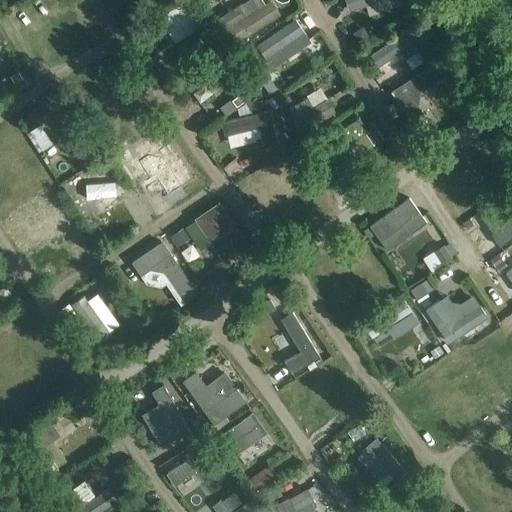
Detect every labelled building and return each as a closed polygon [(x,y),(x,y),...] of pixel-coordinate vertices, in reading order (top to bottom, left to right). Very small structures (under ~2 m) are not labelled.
[(57,2),(55,0),(35,0),(18,10),(24,21),(57,2)] [(238,7),(218,20),(233,43),(280,12),(272,0),(268,0),(264,3),(258,8),(244,17),(238,7)] [(346,0),(351,11),(384,0),(346,0)] [(196,25),(180,2),(142,27),(150,39),(167,28),(174,39),(196,25)] [(287,56),(310,40),(294,17),(256,43),(264,55),(279,45),(287,56)] [(411,41),(420,34),(412,24),(371,53),(378,63),(399,48),(404,56),(415,48),(411,41)] [(363,26),(352,33),(359,44),(370,37),(363,26)] [(230,61),(221,50),(181,82),(189,93),(230,61)] [(390,90),(411,123),(423,116),(415,104),(417,91),(451,69),(443,56),(390,90)] [(10,75),(15,82),(22,77),(18,70),(10,75)] [(231,99),(236,105),(247,97),(243,90),(231,99)] [(96,91),(88,97),(109,128),(118,122),(96,91)] [(304,129),(334,111),(326,97),(314,104),(308,94),(289,106),(304,129)] [(269,111),(221,122),(224,135),(227,134),(239,131),(242,143),(256,140),(256,138),(260,137),(263,147),(278,144),(269,111)] [(95,150),(70,112),(58,121),(83,158),(95,150)] [(343,190),(354,183),(340,161),(343,145),(366,129),(358,118),(314,147),(343,190)] [(43,123),(30,130),(41,150),(55,142),(43,123)] [(170,193),(199,176),(169,125),(118,154),(132,177),(162,160),(170,173),(162,178),(170,193)] [(294,170),(287,160),(250,186),(257,196),(294,170)] [(441,178),(461,210),(485,195),(465,163),(441,178)] [(107,177),(84,192),(92,203),(99,198),(105,208),(121,198),(107,177)] [(7,221),(28,250),(65,223),(44,194),(7,221)] [(370,225),(363,230),(369,238),(375,233),(385,247),(425,219),(408,196),(369,224),(370,225)] [(244,241),(218,201),(194,216),(221,257),(244,241)] [(500,242),(511,234),(511,219),(504,225),(494,211),(484,218),(500,242)] [(180,246),(195,238),(187,225),(172,233),(180,246)] [(186,298),(198,290),(163,239),(133,260),(142,272),(151,266),(166,269),(186,298)] [(449,242),(425,254),(432,269),(456,257),(449,242)] [(338,290),(347,302),(374,283),(347,244),(318,264),(337,291),(338,290)] [(460,302),(474,291),(465,282),(452,293),(460,302)] [(416,299),(426,292),(420,283),(410,289),(416,299)] [(74,301),(101,338),(112,330),(86,293),(74,301)] [(393,338),(418,321),(403,299),(365,324),(372,336),(386,327),(393,338)] [(447,338),(485,313),(479,305),(452,322),(438,300),(427,307),(447,338)] [(317,354),(291,311),(280,316),(300,349),(284,359),(290,370),(317,354)] [(0,338),(0,356),(9,350),(0,338)] [(438,346),(430,351),(434,358),(442,352),(438,346)] [(209,380),(225,370),(216,356),(201,366),(209,380)] [(291,385),(299,399),(328,381),(340,401),(354,392),(334,360),(291,385)] [(431,413),(460,396),(453,385),(460,381),(448,360),(439,366),(443,373),(416,388),(431,413)] [(33,368),(9,385),(29,412),(53,395),(33,368)] [(196,371),(185,379),(215,423),(247,400),(238,386),(228,393),(211,390),(196,371)] [(153,430),(161,444),(188,428),(163,384),(153,390),(171,420),(153,430)] [(252,413),(222,434),(235,453),(265,432),(252,413)] [(48,474),(59,467),(58,465),(44,444),(59,435),(50,422),(35,432),(25,439),(47,473),(48,474)] [(375,436),(365,446),(366,448),(356,457),(381,486),(392,476),(393,478),(404,468),(402,467),(375,436)] [(462,458),(508,506),(511,502),(511,463),(486,436),(462,458)] [(208,444),(167,473),(175,484),(195,470),(200,477),(211,470),(214,474),(225,466),(218,455),(216,456),(208,444)] [(268,464),(258,471),(268,485),(278,478),(268,464)] [(98,495),(86,478),(61,495),(72,511),(95,511),(117,497),(110,487),(98,495)] [(308,487),(278,502),(282,511),(297,511),(296,509),(314,500),(308,487)] [(221,499),(212,506),(216,511),(227,511),(230,510),(222,501),(221,499)] [(421,511),(411,499),(394,511),(421,511)]
